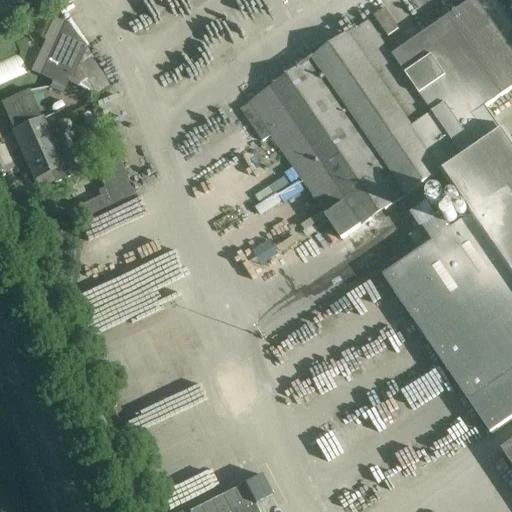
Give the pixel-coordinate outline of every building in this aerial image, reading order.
[(443,216),(410,239),(420,255),(385,278),(492,435),(511,421),(511,143),(488,109),(511,91),(511,50),(477,0),(393,57),(371,24),(243,111),(252,125),(264,144),(273,138),(351,255),(380,235),(373,223),(439,175),(470,221),(454,231),(443,216)] [(511,0),(497,0),(509,17),(511,15),(511,0)] [(387,39),(400,30),(386,10),(373,18),(387,39)] [(81,42),(53,30),(35,76),(63,87),(81,42)] [(16,41),(0,46),(0,62),(21,55),(16,41)] [(18,56),(0,64),(0,86),(26,74),(18,56)] [(78,174),(58,131),(48,135),(42,121),(13,134),(40,192),(78,174)] [(100,200),(80,209),(85,220),(134,198),(116,159),(101,166),(104,175),(99,181),(103,190),(97,193),(100,200)] [(162,211),(99,238),(107,256),(169,229),(162,211)] [(89,337),(107,379),(129,369),(125,361),(211,324),(199,296),(191,299),(182,279),(94,317),(101,332),(89,337)] [(157,420),(228,396),(221,377),(130,407),(137,429),(157,422),(157,420)] [(146,467),(200,453),(198,446),(219,440),(216,429),(141,450),(146,467)] [(259,448),(162,483),(171,507),(268,473),(259,448)] [(257,511),(254,507),(272,498),(261,476),(191,511),(257,511)]
